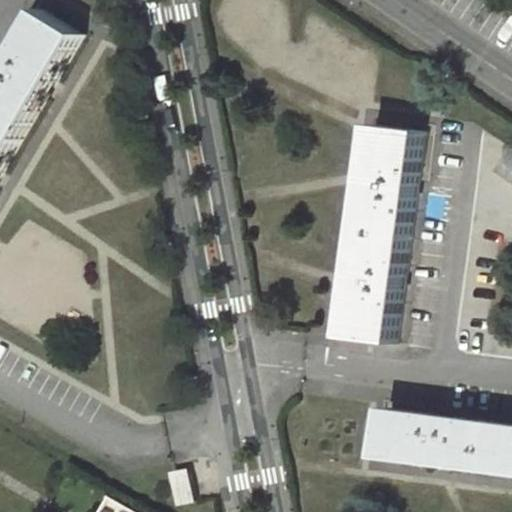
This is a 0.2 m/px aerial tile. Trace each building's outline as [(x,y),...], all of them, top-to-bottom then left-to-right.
[(0,184),(89,35),(45,9),(0,85),(0,184)] [(429,132),(379,125),(351,335),(401,342),(429,132)] [(511,150),(499,169),(511,177),(511,150)] [(511,423),(391,408),(385,456),(511,472),(511,423)] [(191,470),(176,474),(183,505),(198,502),(191,470)]
